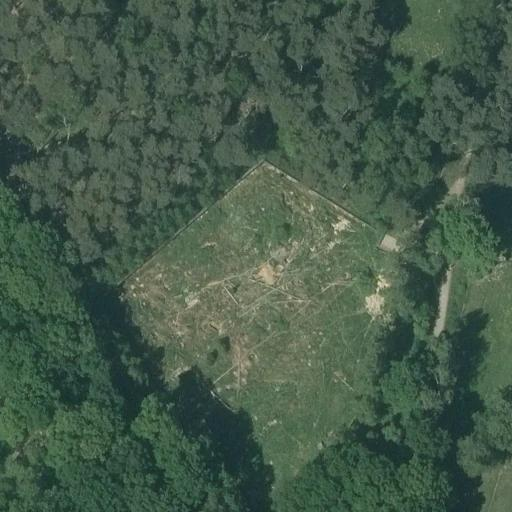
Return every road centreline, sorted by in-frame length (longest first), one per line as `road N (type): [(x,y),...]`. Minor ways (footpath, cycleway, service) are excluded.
road 1 (track): [(511,0),(399,511)]
road 2 (track): [(0,397),(33,446),(120,442),(147,454),(163,472),(174,511)]
